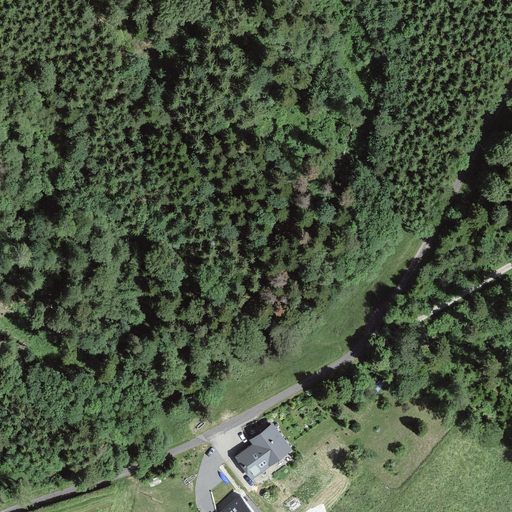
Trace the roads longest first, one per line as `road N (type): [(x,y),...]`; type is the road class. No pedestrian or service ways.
road 1 (residential): [(511,97),(366,349),(137,469)]
road 2 (track): [(366,349),(511,267)]
road 3 (track): [(10,511),(137,469)]
